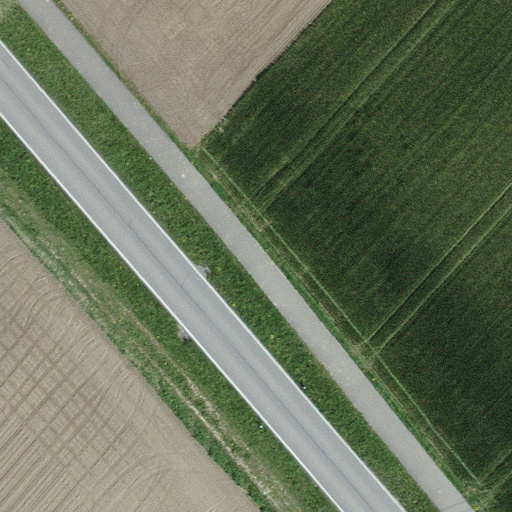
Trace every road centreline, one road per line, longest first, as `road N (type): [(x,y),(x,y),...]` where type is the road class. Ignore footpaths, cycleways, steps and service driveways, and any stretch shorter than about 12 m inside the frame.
road 1 (tertiary): [(374,511),(0,77)]
road 2 (track): [(0,186),(289,511)]
